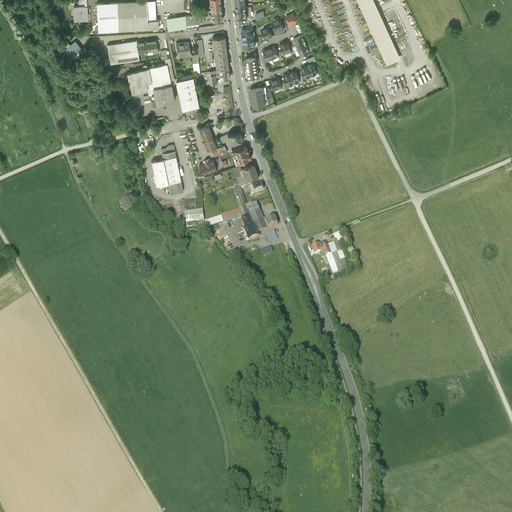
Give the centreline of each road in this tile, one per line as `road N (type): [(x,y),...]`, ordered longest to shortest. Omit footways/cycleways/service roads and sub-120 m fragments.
road 1 (secondary): [(239,87),(356,401),(365,511)]
road 2 (track): [(230,511),(226,444),(190,348),(78,189),(65,150)]
road 3 (track): [(0,231),(160,511)]
road 4 (track): [(511,415),(413,200)]
road 5 (track): [(65,150),(0,8)]
road 6 (track): [(413,200),(296,245)]
